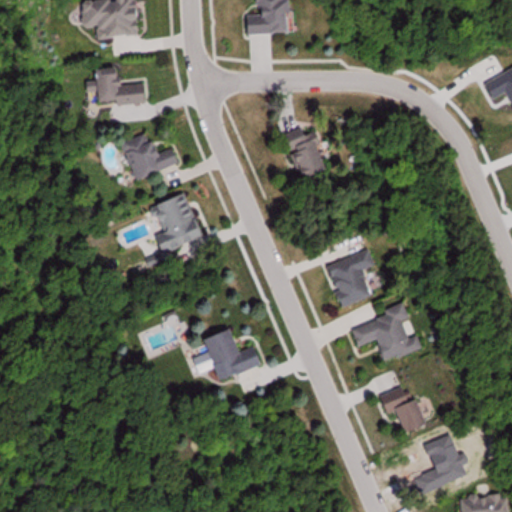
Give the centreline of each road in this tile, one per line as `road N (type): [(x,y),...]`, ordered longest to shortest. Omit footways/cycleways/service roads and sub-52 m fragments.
road 1 (residential): [(190,0),(201,87),(377,511)]
road 2 (residential): [(201,87),(396,87),(428,106),(456,139),(511,268)]
